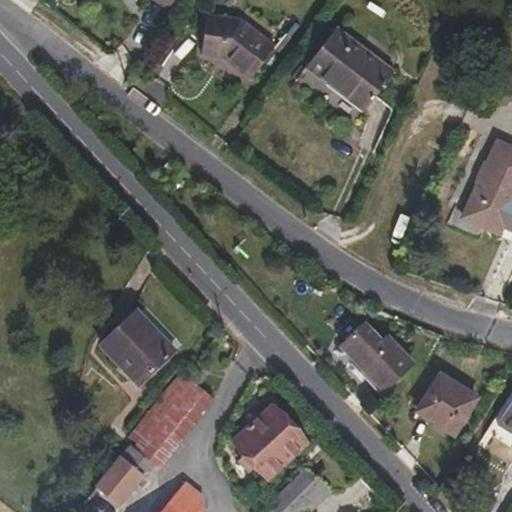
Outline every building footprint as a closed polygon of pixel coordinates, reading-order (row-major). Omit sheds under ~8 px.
[(172,0),(149,0),(163,12),(172,0)] [(271,47),(238,21),(203,15),(198,51),(227,56),(232,60),(231,63),(247,76),(271,47)] [(392,73),(337,29),(305,68),(361,113),(392,73)] [(511,146),(498,140),(497,144),(511,151),(511,146)] [(461,217),(497,235),(501,224),(511,228),(511,151),(497,144),(487,164),(483,162),(475,180),(478,181),(461,217)] [(134,383),(171,349),(134,309),(98,343),(134,383)] [(411,363),(386,339),(380,344),(362,324),(337,346),(382,391),(411,363)] [(474,398),(438,375),(414,411),(450,435),(474,398)] [(154,463),(207,395),(183,376),(129,445),(149,459),(154,463)] [(124,400),(96,377),(82,393),(93,402),(73,428),(90,442),(124,400)] [(511,435),(511,400),(496,425),(511,435)] [(266,477),(304,441),(267,404),(230,440),(243,453),(235,460),(246,471),(254,463),(266,477)] [(115,506),(149,459),(129,445),(96,489),(115,506)] [(261,511),(306,511),(328,496),(309,469),(258,507),(261,511)] [(200,511),(202,511),(201,495),(182,486),(160,511),(200,511)]
